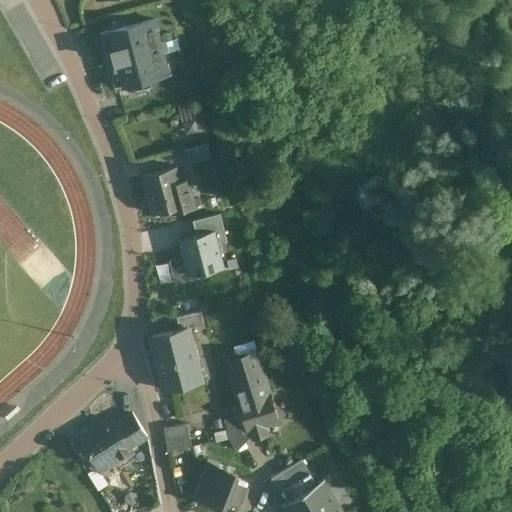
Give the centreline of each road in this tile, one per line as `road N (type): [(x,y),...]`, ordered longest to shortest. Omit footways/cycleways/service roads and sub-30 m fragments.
road 1 (residential): [(136,353),(145,264),(133,193),(46,0)]
road 2 (residential): [(0,483),(136,353)]
road 3 (residential): [(136,353),(176,511)]
